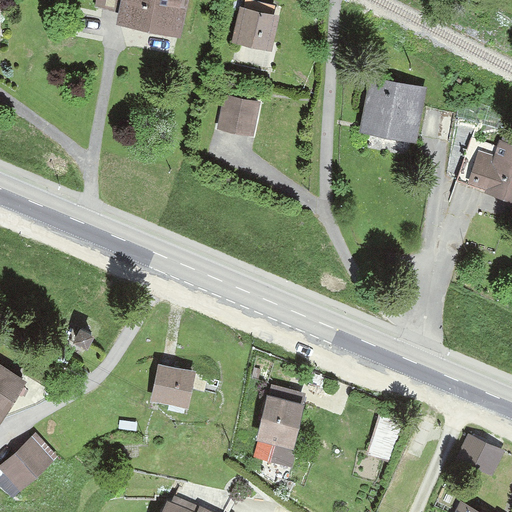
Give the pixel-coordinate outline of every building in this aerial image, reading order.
[(127,0),(123,25),(178,35),(184,0),(127,0)] [(272,18),(245,14),(240,48),(267,52),(272,18)] [(417,97),(379,89),(371,129),(408,137),(417,97)] [(256,105),(229,100),(222,132),(249,138),(256,105)] [(495,195),(511,199),(511,152),(503,150),(499,163),(483,158),(476,182),(497,188),(495,195)] [(143,399),(180,409),(189,373),(153,363),(143,399)] [(0,411),(19,382),(0,369),(0,411)] [(254,435),(293,444),(304,397),(264,388),(254,435)] [(394,456),(405,414),(383,408),(371,450),(394,456)] [(0,461),(0,487),(11,500),(50,464),(26,438),(0,461)] [(500,452),(470,438),(460,457),(490,472),(500,452)] [(191,511),(168,501),(162,511),(191,511)]
